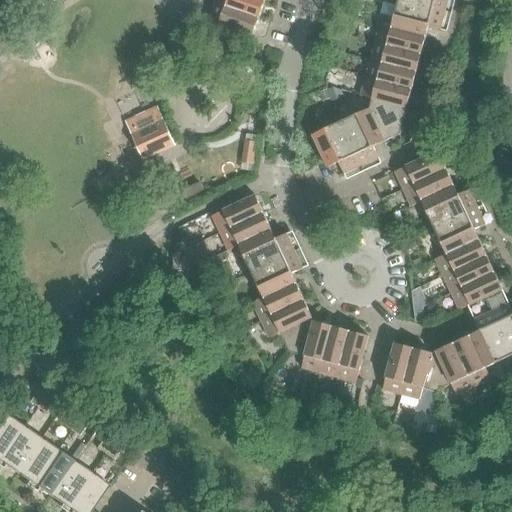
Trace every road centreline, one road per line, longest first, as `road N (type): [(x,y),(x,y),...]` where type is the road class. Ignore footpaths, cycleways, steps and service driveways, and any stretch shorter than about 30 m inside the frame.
road 1 (residential): [(312,0),(291,78),(281,169)]
road 2 (residential): [(357,278),(322,268),(281,169)]
